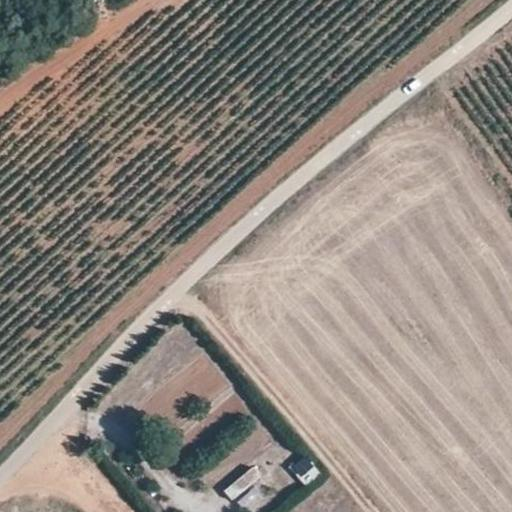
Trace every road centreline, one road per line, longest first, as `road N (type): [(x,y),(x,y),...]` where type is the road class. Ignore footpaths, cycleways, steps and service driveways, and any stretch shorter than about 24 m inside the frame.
road 1 (unclassified): [(511,9),(239,234),(0,477)]
road 2 (track): [(181,288),(374,511)]
